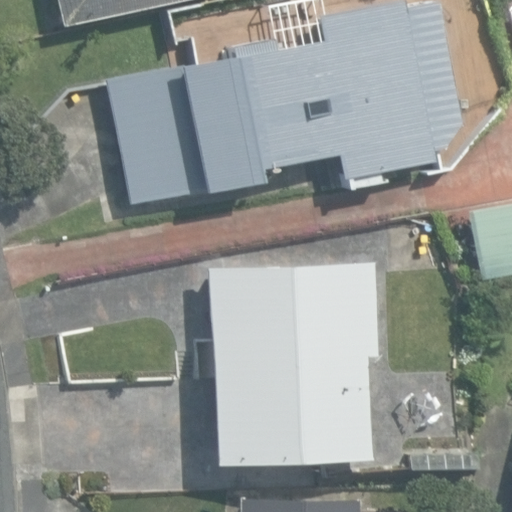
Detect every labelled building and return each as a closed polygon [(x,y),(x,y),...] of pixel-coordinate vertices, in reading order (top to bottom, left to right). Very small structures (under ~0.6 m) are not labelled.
[(48,0),(54,25),(166,0),(48,0)] [(423,0),(399,4),(398,0),(374,0),(311,12),(315,36),(267,45),(265,36),(224,44),(225,54),(171,64),(171,65),(100,77),(122,204),(194,189),(195,191),(253,180),(250,167),(327,152),(331,178),(427,160),(425,148),(437,146),(451,122),(428,0),(423,0)] [(511,199),(463,208),(475,276),(511,269),(511,199)] [(198,264),(205,462),(361,456),(358,354),(369,354),(366,259),(198,264)] [(511,511),(511,461),(501,511),(511,511)] [(351,511),(352,498),(235,495),(234,511),(351,511)]
